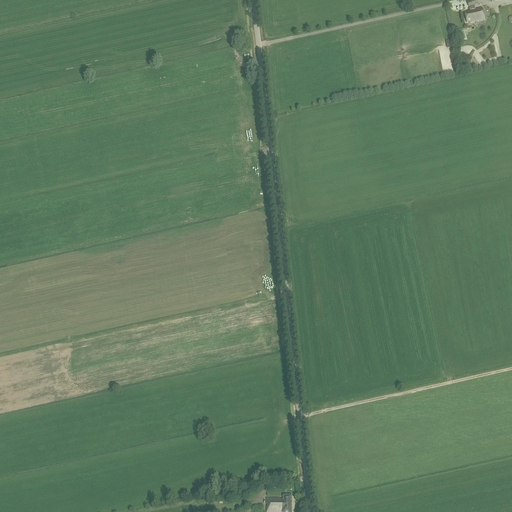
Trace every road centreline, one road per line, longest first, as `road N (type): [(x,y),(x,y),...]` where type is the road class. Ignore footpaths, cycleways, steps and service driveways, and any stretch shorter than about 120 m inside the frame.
road 1 (tertiary): [(311,511),(253,0)]
road 2 (unknown): [(441,3),(257,45)]
